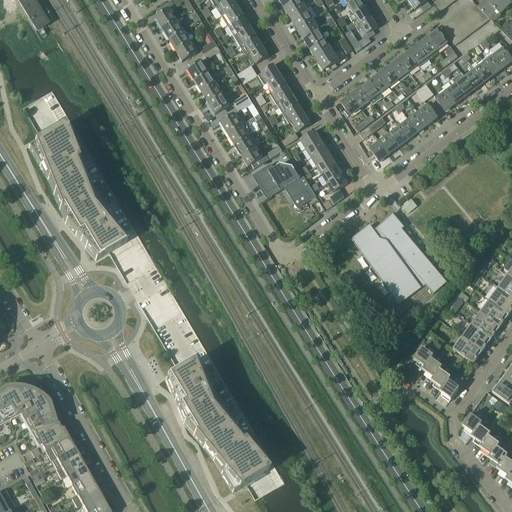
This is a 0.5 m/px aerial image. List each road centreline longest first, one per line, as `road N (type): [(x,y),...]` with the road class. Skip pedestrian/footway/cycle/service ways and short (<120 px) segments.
road 1 (secondary): [(419,511),(100,0)]
road 2 (residential): [(277,252),(121,0)]
road 3 (residential): [(129,510),(38,346)]
road 4 (residential): [(376,194),(511,86)]
road 5 (tertiary): [(136,384),(207,511)]
